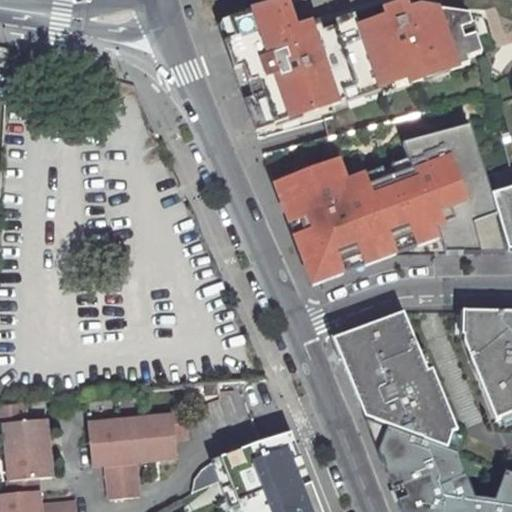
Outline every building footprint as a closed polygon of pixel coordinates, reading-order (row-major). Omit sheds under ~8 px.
[(220,28),(246,103),(254,101),(237,54),(240,53),(236,43),(288,29),(279,5),(228,20),(223,22),(220,28)] [(483,58),(470,19),(403,9),(386,14),(389,22),(360,31),(356,18),(336,25),(340,39),(318,46),(312,28),(290,36),(288,29),(236,43),(240,53),(237,54),(254,101),(246,103),(256,134),(277,127),(275,120),(301,111),(303,119),(347,104),(344,97),(379,85),(382,92),(410,82),(412,88),(425,84),(423,77),(448,69),(450,75),(471,68),(468,63),(483,58)] [(20,65),(22,55),(14,53),(11,63),(20,65)] [(408,119),(377,127),(362,131),(366,148),(412,135),(408,119)] [(410,148),(369,158),(383,207),(422,196),(410,148)] [(320,170),(290,178),(304,225),(337,220),(360,214),(355,198),(344,202),(334,168),(320,173),(320,170)] [(492,205),(507,253),(511,253),(511,182),(490,197),(492,205)] [(511,313),(462,312),(461,336),(464,336),(463,343),(494,421),(511,414),(511,313)] [(403,313),(332,340),(364,418),(385,426),(447,450),(452,434),(457,432),(432,371),(426,373),(403,313)] [(217,385),(203,387),(204,394),(218,394),(217,385)] [(24,405),(0,407),(0,427),(3,427),(8,482),(7,482),(8,496),(0,496),(0,511),(74,511),(74,503),(39,507),(37,480),(51,478),(45,421),(25,423),(24,405)] [(188,439),(185,409),(170,411),(170,417),(87,425),(91,468),(104,466),(108,500),(137,498),(134,463),(175,460),(174,440),(188,439)] [(445,511),(444,509),(451,511),(511,511),(511,475),(502,472),(496,502),(477,499),(458,455),(386,429),(376,451),(409,511),(445,511)] [(278,511),(272,496),(266,498),(255,470),(218,485),(229,511),(278,511)]
